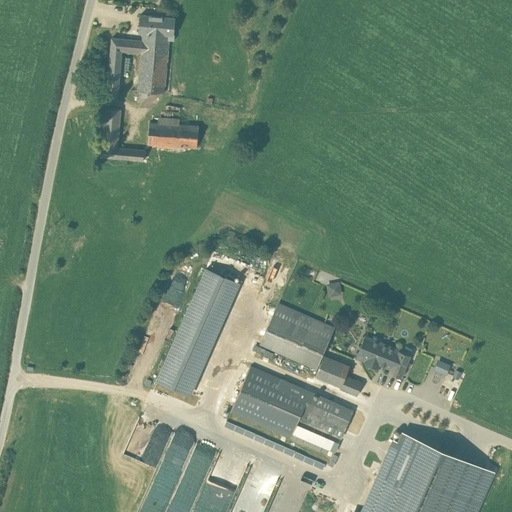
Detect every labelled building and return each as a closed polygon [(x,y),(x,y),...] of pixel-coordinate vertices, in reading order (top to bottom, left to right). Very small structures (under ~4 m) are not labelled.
[(174,17),(140,15),(139,32),(143,32),(142,40),(168,41),(168,39),(172,39),(174,17)] [(142,40),(111,37),(106,100),(118,101),(122,52),(141,54),(142,40)] [(164,92),(168,41),(142,40),(141,54),(138,90),(143,90),(149,91),(164,92)] [(121,107),(105,106),(101,156),(142,160),(143,148),(118,146),(121,107)] [(197,124),(149,120),(147,144),(196,147),(197,124)] [(207,264),(196,291),(228,305),(239,278),(207,264)] [(329,295),(343,293),(340,280),(327,282),(329,295)] [(196,291),(157,379),(189,393),(228,305),(196,291)] [(167,295),(161,313),(173,317),(179,298),(167,295)] [(333,327),(278,303),(261,343),(316,367),(333,327)] [(374,337),(371,338),(365,336),(358,355),(367,358),(366,361),(378,366),(379,364),(391,368),(399,350),(381,343),(380,339),(374,337)] [(411,355),(399,350),(391,368),(389,372),(401,377),(406,366),(409,367),(411,363),(408,362),(411,355)] [(349,366),(323,356),(315,376),(341,386),(346,376),(349,366)] [(434,368),(447,374),(452,363),(438,358),(434,368)] [(311,391),(251,365),(230,411),(290,437),(298,419),(311,391)] [(459,378),(462,371),(455,368),(453,376),(459,378)] [(346,376),(341,386),(340,388),(357,395),(362,382),(346,376)] [(352,410),(311,391),(298,419),(340,438),(352,410)] [(354,511),(473,511),(492,471),(402,432),(398,441),(383,474),(392,478),(377,511),(355,511),(354,511)] [(383,474),(398,441),(393,438),(359,511),(353,509),(351,511),(354,511),(355,511),(377,511),(392,478),(383,474)]
